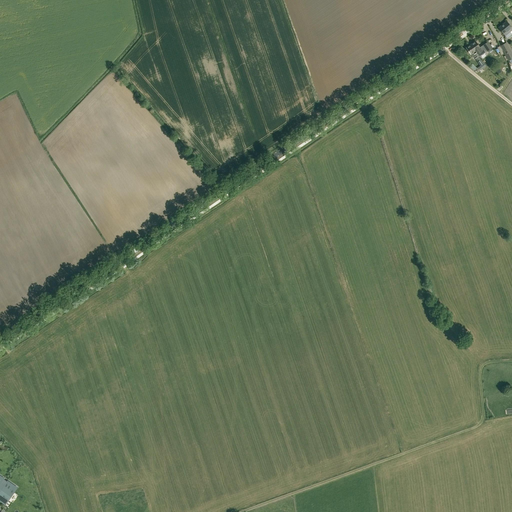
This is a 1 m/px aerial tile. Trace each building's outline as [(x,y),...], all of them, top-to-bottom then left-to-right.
[(511,27),(506,21),(503,24),(510,32),(511,34),(511,27)] [(505,36),(510,32),(503,24),(498,28),(505,36)] [(490,40),(494,48),(499,45),(494,38),(490,40)] [(475,41),(471,44),(475,51),(476,51),(478,54),(482,51),(475,41)] [(483,45),(487,51),(492,48),(488,42),(483,45)] [(511,58),(511,53),(506,43),(501,46),(508,60),(511,58)] [(478,55),(476,57),(473,53),(475,51),(471,44),(466,48),(473,58),(475,57),(478,61),(477,62),(480,66),(478,67),(481,70),(483,68),(486,67),(478,55)] [(18,488),(7,480),(0,489),(0,501),(6,506),(18,488)]
